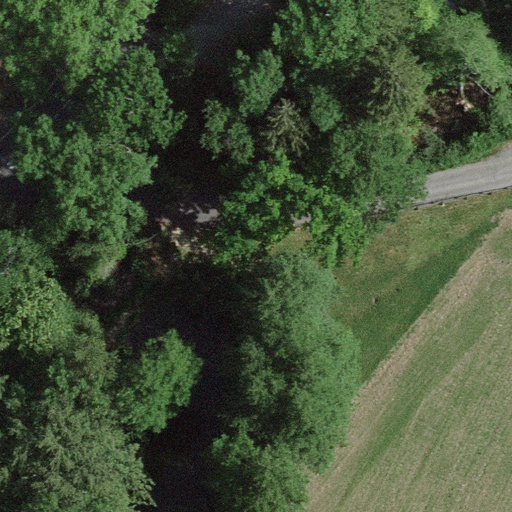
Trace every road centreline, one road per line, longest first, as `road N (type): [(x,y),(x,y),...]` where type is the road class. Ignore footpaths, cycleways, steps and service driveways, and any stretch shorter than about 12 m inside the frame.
road 1 (residential): [(511,179),(364,207),(173,218),(25,155)]
road 2 (residential): [(148,0),(25,155)]
